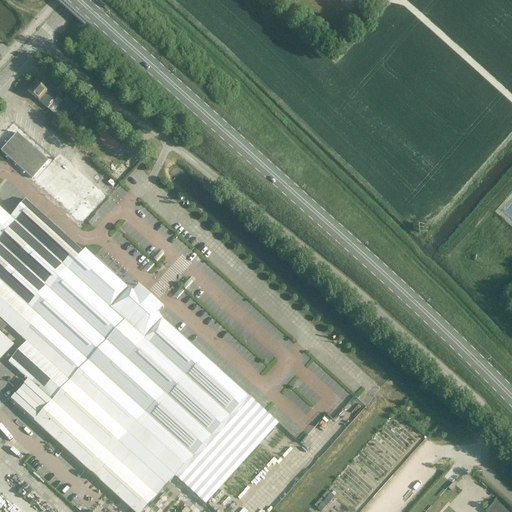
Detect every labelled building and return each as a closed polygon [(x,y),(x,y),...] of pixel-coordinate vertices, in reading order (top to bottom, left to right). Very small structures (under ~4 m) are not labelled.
[(28,91),(48,108),(56,99),(36,82),(28,91)] [(78,116),(86,107),(70,92),(62,102),(78,116)] [(55,162),(15,125),(0,140),(0,146),(79,220),(103,194),(60,155),(55,162)] [(132,142),(124,135),(121,138),(110,128),(100,139),(115,153),(124,142),(129,146),(132,142)] [(83,252),(26,200),(11,217),(0,207),(0,318),(27,342),(8,362),(52,402),(34,422),(132,511),(143,511),(248,396),(158,315),(157,310),(138,293),(133,292),(86,249),(83,252)] [(0,362),(15,346),(0,332),(0,362)] [(321,511),(335,497),(328,491),(314,506),(321,511)] [(198,497),(193,503),(204,511),(205,511),(210,507),(198,497)] [(201,511),(193,502),(190,505),(196,511),(201,511)]
